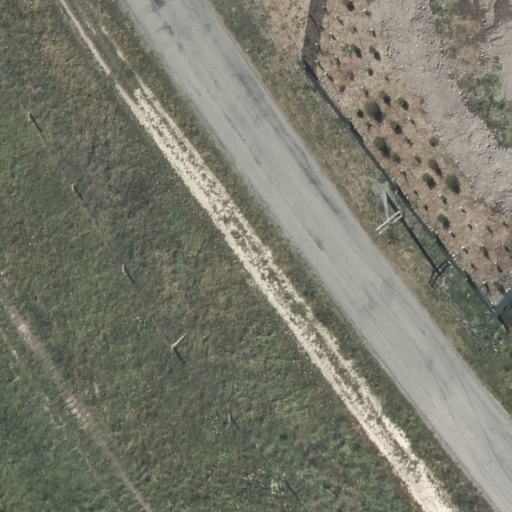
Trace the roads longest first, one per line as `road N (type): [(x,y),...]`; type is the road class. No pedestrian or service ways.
road 1 (unclassified): [(168,0),(305,223),(511,477)]
road 2 (track): [(128,511),(0,305)]
